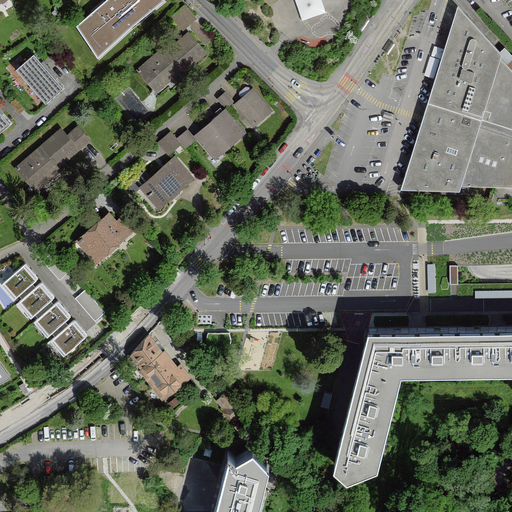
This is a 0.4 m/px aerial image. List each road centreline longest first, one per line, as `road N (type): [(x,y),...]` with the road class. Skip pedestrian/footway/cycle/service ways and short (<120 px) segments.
road 1 (tertiary): [(0,429),(109,356),(325,112)]
road 2 (residential): [(199,0),(325,112)]
road 3 (tertiary): [(325,112),(403,0)]
